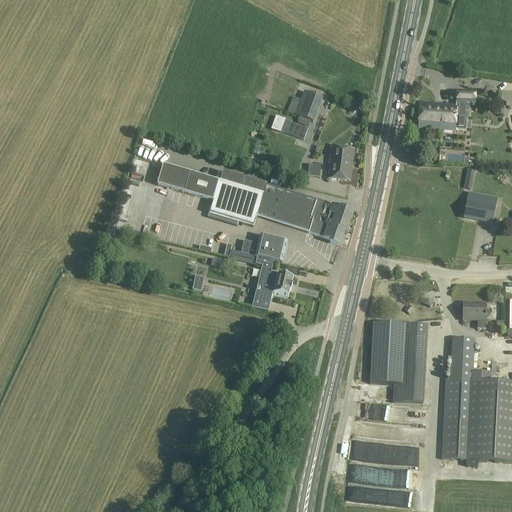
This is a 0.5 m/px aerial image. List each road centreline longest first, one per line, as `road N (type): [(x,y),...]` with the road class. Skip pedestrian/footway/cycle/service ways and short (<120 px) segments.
road 1 (primary): [(361,258),(415,0)]
road 2 (unclassified): [(177,511),(298,344),(327,328),(344,330)]
road 3 (primary): [(305,503),(344,330)]
road 4 (unclassified): [(361,258),(462,275),(511,274)]
